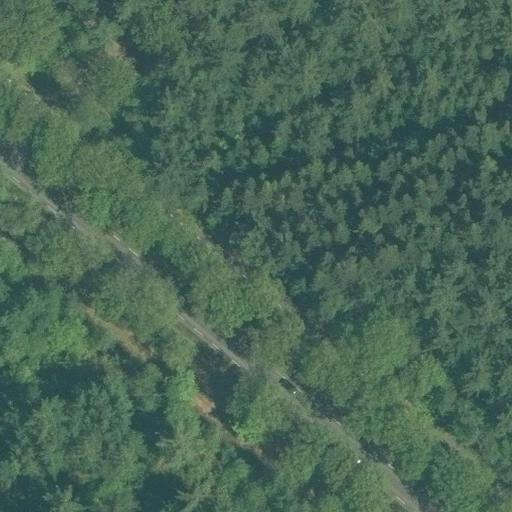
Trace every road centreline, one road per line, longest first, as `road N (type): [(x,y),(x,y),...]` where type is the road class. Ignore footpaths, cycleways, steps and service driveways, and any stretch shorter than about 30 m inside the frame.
road 1 (secondary): [(429,511),(0,153)]
road 2 (track): [(334,511),(0,229)]
road 3 (track): [(0,171),(194,0)]
